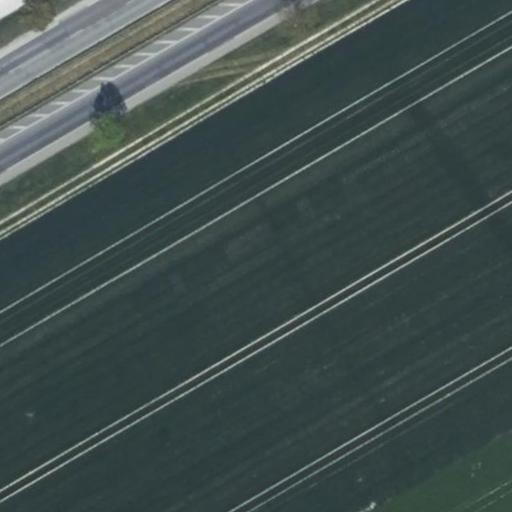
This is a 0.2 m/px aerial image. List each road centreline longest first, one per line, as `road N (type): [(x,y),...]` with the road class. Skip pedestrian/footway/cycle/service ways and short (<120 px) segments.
road 1 (primary): [(0,157),(273,0)]
road 2 (track): [(417,0),(248,97)]
road 3 (primary): [(134,0),(0,78)]
